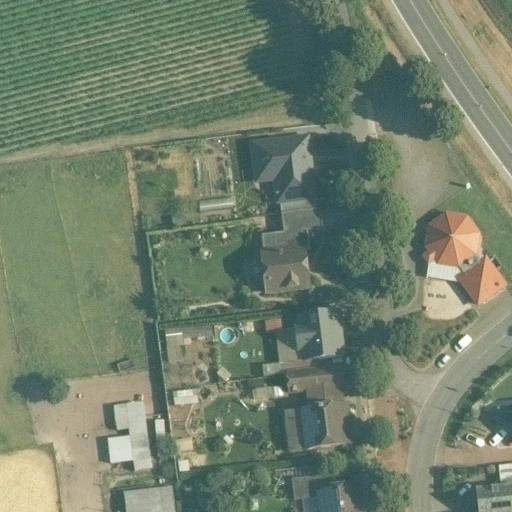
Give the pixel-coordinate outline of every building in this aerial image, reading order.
[(309,137),(251,144),(256,188),(273,186),(276,209),(317,204),(309,137)] [(317,211),(281,216),(284,234),(307,232),(308,233),(319,231),(317,211)] [(466,220),(446,217),(430,229),(427,249),(439,265),(458,268),(464,276),(459,280),(478,306),(504,287),(485,261),(481,265),(475,256),(478,237),(466,220)] [(284,234),(262,237),(264,256),(262,256),(265,275),(263,275),(260,279),(261,286),(264,289),(266,289),(267,293),(308,288),(304,253),(310,252),(308,233),(307,232),(284,234)] [(337,316),(300,321),(301,331),(296,332),(299,352),(304,352),(305,362),(342,358),(337,316)] [(208,328),(178,331),(180,351),(210,347),(208,328)] [(345,369),(319,372),(321,389),(340,386),(347,385),(345,369)] [(290,395),(307,393),(307,391),(321,390),(321,389),(319,372),(288,376),(290,395)] [(196,385),(172,388),(174,404),(198,401),(196,385)] [(321,389),(321,390),(307,391),(307,393),(310,411),(305,412),(308,435),(304,435),(306,452),(352,446),(347,407),(343,407),(340,386),(321,389)] [(141,402),(108,407),(112,435),(125,433),(131,477),(152,474),(141,402)] [(511,466),(499,468),(501,483),(511,481),(511,466)] [(324,478),(292,482),(295,502),(320,499),(320,493),(325,492),(324,478)] [(511,511),(511,487),(477,491),(479,511),(511,511)] [(124,490),(124,511),(176,511),(175,488),(124,490)] [(325,492),(320,493),(320,499),(321,511),(359,511),(357,489),(325,492)]
